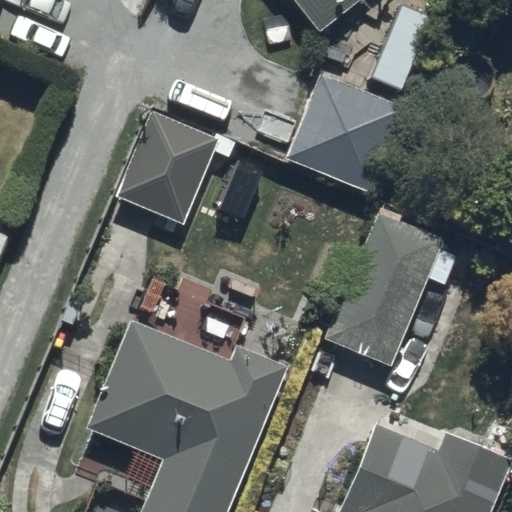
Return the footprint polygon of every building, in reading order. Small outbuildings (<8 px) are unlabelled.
[(291,0),(316,31),(355,0),(291,0)] [(408,109),(319,75),(287,160),(376,194),(408,109)] [(217,139),(152,113),(119,196),(183,222),(217,139)] [(405,214),(379,204),(327,338),(394,364),(442,239),(402,223),(405,214)] [(160,462),(139,511),(224,511),(285,365),(236,345),(228,365),(128,324),(84,431),(160,462)] [(489,511),(511,457),(447,432),(441,448),(375,422),(340,511),(341,511),(489,511)]
